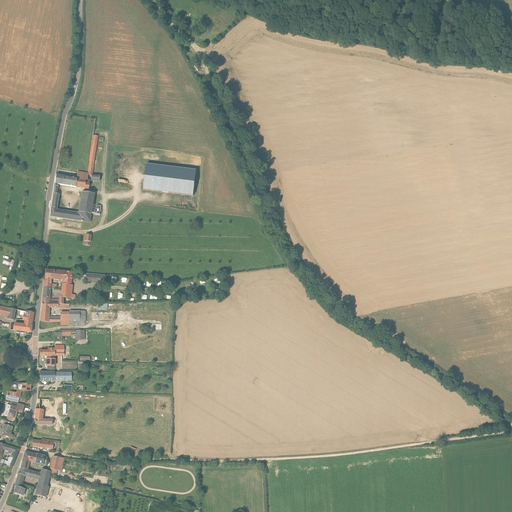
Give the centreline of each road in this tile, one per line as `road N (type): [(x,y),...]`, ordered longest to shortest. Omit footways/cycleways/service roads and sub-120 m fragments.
road 1 (track): [(150,0),(194,46),(272,226),(319,294),(511,425)]
road 2 (track): [(56,454),(115,461),(327,456),(511,429)]
road 3 (tertiary): [(34,344),(50,182),(76,78),(79,0)]
